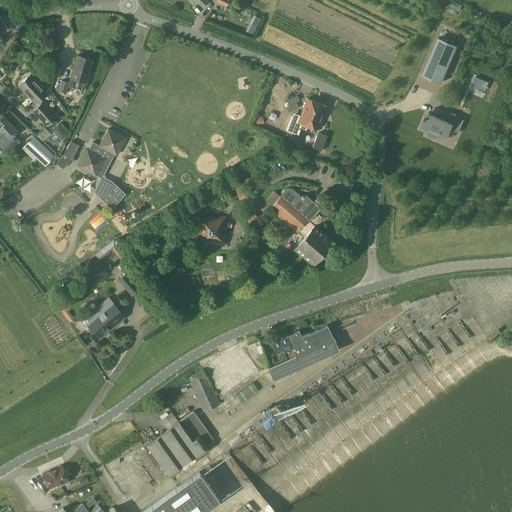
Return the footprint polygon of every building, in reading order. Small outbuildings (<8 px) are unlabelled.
[(248,15),(251,10),(242,5),(239,10),(248,15)] [(253,34),(262,18),(253,13),(245,30),(253,34)] [(438,39),(422,76),(441,84),(457,47),(438,39)] [(85,83),(92,59),(77,54),(70,78),(85,83)] [(41,98),(47,92),(30,74),(18,85),(34,102),(32,104),(35,107),(33,110),(48,125),(58,116),(41,98)] [(488,83),(475,77),(471,86),(484,91),(488,83)] [(306,130),(308,125),(317,103),(307,99),(300,117),(293,114),(286,130),(298,135),(301,128),(306,130)] [(317,103),(308,125),(317,128),(326,106),(317,103)] [(429,131),(427,135),(437,140),(439,135),(441,133),(448,136),(450,129),(458,133),(464,120),(436,108),(433,115),(428,113),(426,117),(425,116),(424,119),(425,119),(421,128),(429,131)] [(8,140),(18,131),(3,115),(0,117),(0,131),(1,133),(0,133),(0,142),(6,148),(11,143),(8,140)] [(58,123),(51,130),(62,140),(68,133),(58,123)] [(116,155),(125,137),(108,128),(99,145),(92,141),(88,149),(87,148),(78,166),(96,176),(96,175),(102,178),(114,154),(116,155)] [(327,135),(320,132),(319,132),(312,147),(322,150),(327,135)] [(35,136),(27,145),(46,163),(54,154),(35,136)] [(73,158),(80,145),(71,140),(64,154),(56,162),(63,169),(69,162),(71,163),(74,158),(73,158)] [(112,208),(126,193),(115,183),(111,180),(97,195),(112,208)] [(235,185),(239,197),(246,195),(242,183),(235,185)] [(280,195),(281,195),(270,208),(303,238),(294,248),(312,264),(333,241),(309,220),(321,207),(306,194),(303,197),(291,187),(286,187),(280,195)] [(89,221),(95,228),(106,220),(100,213),(89,221)] [(225,240),(225,220),(199,220),(199,240),(225,240)] [(116,240),(95,251),(98,257),(119,245),(116,240)] [(126,273),(122,276),(118,280),(132,296),(140,289),(126,273)] [(125,317),(112,302),(107,296),(79,320),(86,329),(89,326),(99,338),(125,317)] [(273,379),(338,350),(332,336),(327,326),(308,334),(308,333),(302,336),(299,330),(287,336),(292,347),(291,347),(295,355),(268,367),(273,379)] [(292,347),(287,336),(286,334),(272,341),(277,353),(291,347),(292,347)] [(204,411),(220,404),(212,385),(211,385),(203,369),(189,377),(204,411)] [(166,427),(177,420),(171,409),(159,416),(166,427)] [(168,475),(207,446),(205,443),(213,437),(207,429),(194,411),(179,421),(146,444),(168,475)] [(48,487),(68,479),(62,465),(42,474),(48,487)] [(201,511),(219,499),(199,471),(141,511),(117,511),(114,507),(107,511),(104,511),(101,508),(96,511),(89,511),(83,503),(70,511),(66,511),(63,507),(56,511),(201,511)] [(259,511),(272,511),(261,499),(254,506),(259,511)]
